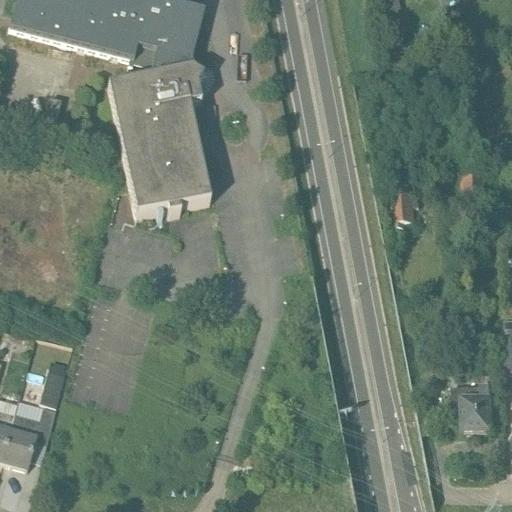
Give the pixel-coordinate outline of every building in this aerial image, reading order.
[(21,0),(18,14),(13,34),(136,66),(140,53),(159,58),(152,84),(113,92),(141,224),(168,218),(169,224),(181,221),(180,216),(211,209),(191,112),(202,110),(199,93),(204,83),(196,78),(194,69),(194,67),(194,65),(208,16),(171,7),(172,0),(21,0)] [(388,33),(402,31),(396,0),(382,3),(388,33)] [(494,59),(487,57),(481,75),(488,77),(494,59)] [(456,67),(444,68),(445,80),(457,78),(456,67)] [(464,214),(488,213),(488,181),(463,182),(464,214)] [(409,196),(408,189),(391,190),(394,234),(405,233),(405,226),(414,226),(412,196),(409,196)] [(505,379),(511,378),(511,343),(503,344),(505,379)] [(31,370),(24,400),(38,404),(46,374),(31,370)] [(39,410),(55,414),(64,382),(48,377),(39,410)] [(491,438),(490,391),(450,392),(450,418),(462,417),(463,438),(491,438)] [(9,438),(1,469),(27,476),(34,449),(46,452),(55,417),(43,414),(39,428),(14,421),(9,438)] [(14,421),(0,416),(0,469),(1,469),(9,438),(14,421)]
